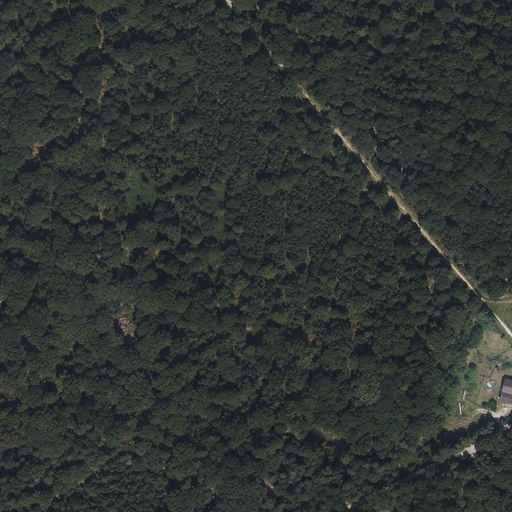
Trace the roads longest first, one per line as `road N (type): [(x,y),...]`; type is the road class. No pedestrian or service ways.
road 1 (track): [(225,0),(511,336)]
road 2 (track): [(511,424),(340,511)]
